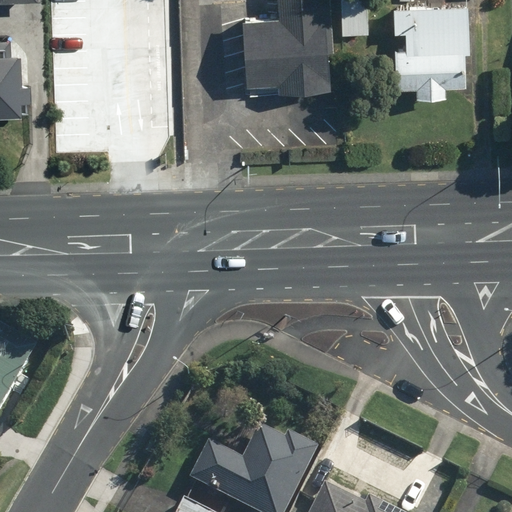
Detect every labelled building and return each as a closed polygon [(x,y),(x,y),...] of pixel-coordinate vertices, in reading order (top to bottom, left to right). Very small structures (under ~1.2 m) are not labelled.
[(328,82),(325,0),(267,0),(268,16),(239,17),(241,85),(328,82)] [(370,0),(341,0),(341,29),(370,30),(370,0)] [(467,3),(392,4),(393,30),(404,30),(404,45),(393,46),(393,85),(414,84),(414,94),(444,94),(444,84),(464,83),(463,49),(468,49),(467,3)] [(0,416),(38,345),(0,324),(0,416)] [(207,442),(188,479),(252,511),(284,511),(317,447),(288,432),(284,439),(258,425),(241,459),(207,442)] [(398,511),(368,497),(366,499),(359,496),(357,500),(323,483),(308,511),(398,511)] [(209,511),(182,499),(176,511),(209,511)]
